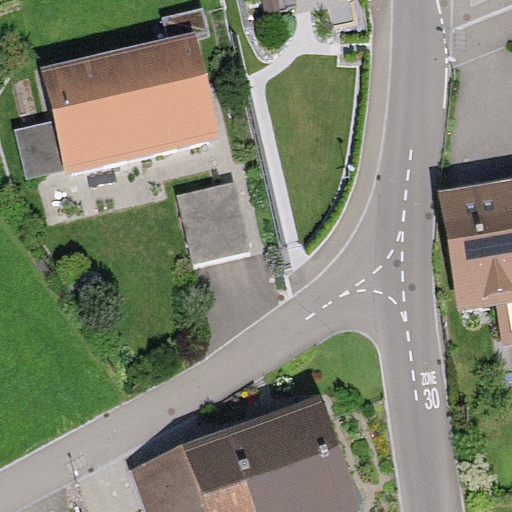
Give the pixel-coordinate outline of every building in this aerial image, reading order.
[(56,95),(80,203),(233,168),(209,61),(56,95)] [(178,201),(200,267),(260,247),(238,181),(178,201)] [(511,210),(450,220),(468,342),(511,334),(511,210)] [(359,511),(334,428),(200,470),(212,511),(359,511)] [(147,511),(212,511),(200,470),(141,488),(147,511)]
